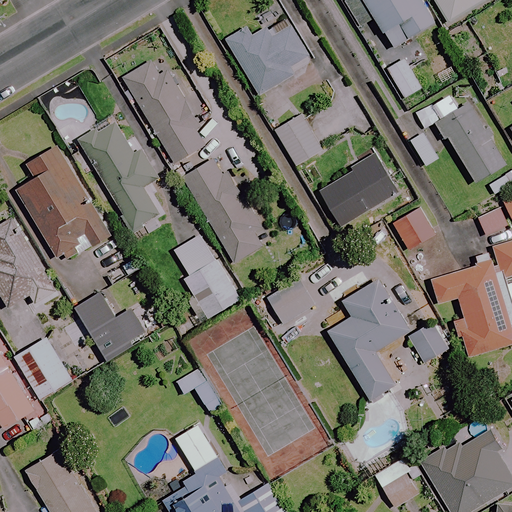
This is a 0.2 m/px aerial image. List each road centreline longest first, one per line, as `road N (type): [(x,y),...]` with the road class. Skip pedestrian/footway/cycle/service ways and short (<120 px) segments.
road 1 (unknown): [(314,0),(459,257)]
road 2 (residential): [(0,66),(109,0)]
